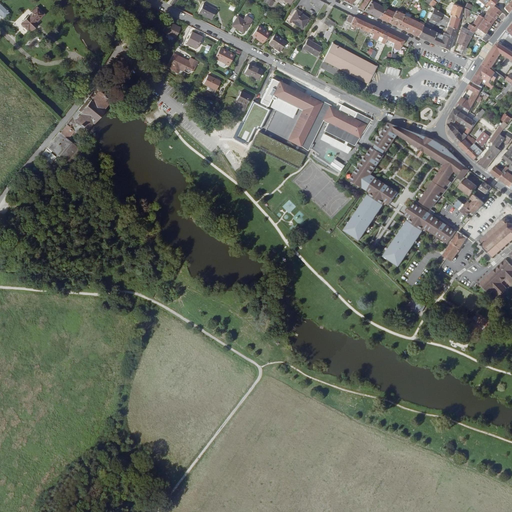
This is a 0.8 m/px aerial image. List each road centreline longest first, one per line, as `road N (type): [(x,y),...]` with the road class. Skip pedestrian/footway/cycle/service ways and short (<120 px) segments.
road 1 (residential): [(441,130),(380,114),(151,0)]
road 2 (unclassified): [(124,0),(115,52),(0,203)]
road 3 (residential): [(326,0),(475,67)]
